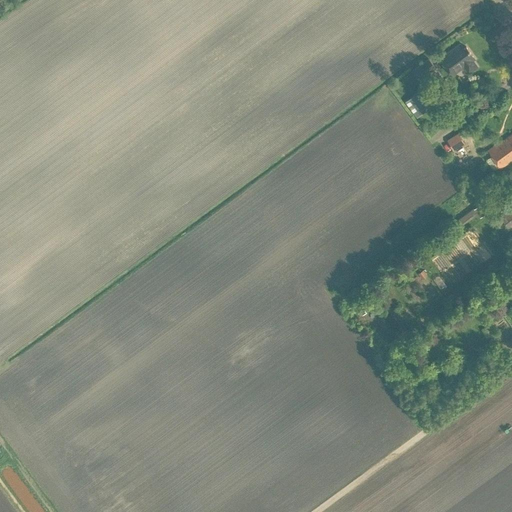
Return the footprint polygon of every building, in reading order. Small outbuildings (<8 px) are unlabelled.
[(463,48),(460,44),(440,58),(452,76),(464,67),(468,73),(478,67),(473,60),(475,59),(467,46),(463,48)] [(430,58),(412,69),(418,79),(435,68),(430,58)] [(434,100),(425,87),(413,95),(422,109),(434,100)] [(464,142),(458,132),(446,138),(453,149),(464,142)] [(511,133),(488,150),(500,168),(511,159),(511,133)] [(475,208),(480,217),(488,212),(482,203),(475,208)] [(454,219),(458,224),(475,212),(470,206),(454,219)] [(511,227),(511,207),(500,216),(509,229),(511,227)] [(449,285),(467,273),(459,261),(442,273),(449,285)] [(422,279),(427,275),(423,269),(418,273),(420,276),(421,278),(422,279)] [(445,284),(439,275),(433,279),(440,288),(445,284)]
